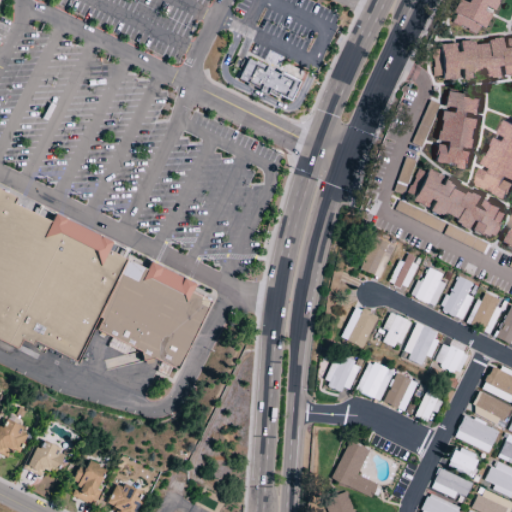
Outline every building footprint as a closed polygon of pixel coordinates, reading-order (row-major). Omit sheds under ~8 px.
[(457,7),(460,0),(497,0),(486,22),(457,7)] [(442,46),(511,38),(511,74),(446,80),(442,46)] [(247,60),(237,80),(257,91),(256,93),(266,98),(269,92),(289,102),(299,83),(279,73),(277,77),(264,71),(266,67),(255,61),(254,64),(247,60)] [(434,166),(452,90),(484,98),(466,174),(434,166)] [(476,184),(509,113),(511,114),(511,185),(506,198),(476,184)] [(412,200),(428,170),(503,210),(487,240),(412,200)] [(0,192),(0,342),(16,350),(20,342),(31,347),(33,343),(74,364),(97,318),(125,262),(106,252),(110,245),(53,216),(49,224),(12,206),(15,200),(0,192)] [(443,221),(396,203),(392,213),(440,231),(443,221)] [(511,248),(501,244),(511,218),(511,248)] [(480,243),(446,226),(441,234),(476,252),(480,243)] [(389,250),(370,241),(356,269),(376,279),(389,250)] [(387,284),(405,290),(415,262),(398,256),(387,284)] [(97,318),(101,320),(95,331),(139,353),(141,362),(152,360),(177,372),(210,303),(190,293),(194,285),(148,262),(144,271),(125,262),(97,318)] [(437,282),(439,274),(425,269),(420,283),(414,281),(408,298),(433,307),(442,284),(437,282)] [(464,296),(469,284),(453,277),(438,311),(460,321),(470,298),(464,296)] [(473,300),(463,325),(488,335),(497,310),(493,308),(496,300),(481,294),(478,302),(473,300)] [(511,308),(506,306),(493,339),(511,347),(511,308)] [(339,339),(361,348),(375,317),(352,307),(339,339)] [(386,331),(380,343),(395,350),(408,322),(387,313),(380,329),(386,331)] [(427,358),(437,334),(413,324),(399,358),(418,366),(423,356),(427,358)] [(458,376),(465,353),(438,345),(431,367),(458,376)] [(341,388),(346,390),(357,366),(334,355),(320,384),(339,392),(341,388)] [(390,373),(365,362),(352,392),(377,402),(390,373)] [(511,375),(489,366),(478,391),(511,404),(511,375)] [(380,404),(402,412),(413,383),(391,375),(380,404)] [(429,411),(433,413),(439,400),(423,392),(411,418),(423,423),(429,411)] [(495,424),(496,420),(503,423),(509,406),(475,394),(468,414),(495,424)] [(495,431),(461,416),(451,439),(486,453),(495,431)] [(16,454),(27,432),(3,421),(0,427),(0,455),(5,458),(9,451),(16,454)] [(495,459),(511,466),(511,438),(505,435),(495,459)] [(40,442),(36,450),(31,448),(22,470),(39,477),(43,468),(53,472),(62,452),(40,442)] [(375,485),(355,476),(367,451),(346,442),(329,481),(369,498),(375,485)] [(468,477),(474,456),(452,449),(446,470),(468,477)] [(482,481),(491,485),(490,490),(511,499),(511,470),(491,462),(482,481)] [(70,498),(90,505),(103,469),(85,463),(83,468),(76,465),(69,483),(74,485),(70,498)] [(450,499),(453,493),(462,498),(469,485),(437,469),(427,488),(450,499)] [(114,511),(134,511),(138,504),(134,503),(138,492),(113,483),(105,505),(115,509),(114,511)] [(506,511),(510,502),(476,491),(469,511),(471,511),(506,511)] [(351,511),(347,493),(324,499),(326,511),(351,511)] [(417,511),(455,511),(457,509),(427,494),(417,511)]
